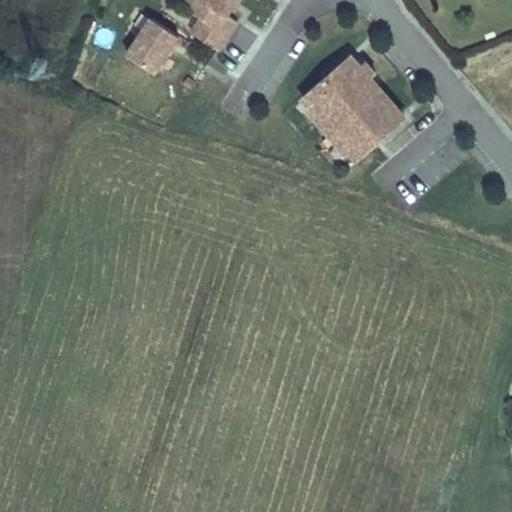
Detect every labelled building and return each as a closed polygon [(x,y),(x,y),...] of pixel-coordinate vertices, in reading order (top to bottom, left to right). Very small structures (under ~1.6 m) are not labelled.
[(236,0),(194,0),(190,8),(202,16),(229,34),(239,19),(228,12),(236,0)] [(156,69),(180,33),(154,15),(129,51),(156,69)] [(229,34),(202,16),(193,29),(220,47),(229,34)] [(326,84),(356,57),(352,52),(322,79),(326,84)] [(362,64),(358,60),(356,57),(326,84),(322,79),(304,94),(313,104),(317,101),(327,111),(323,115),(337,130),(340,127),(355,143),(351,147),(361,158),(377,142),(373,137),(402,111),(362,64)] [(377,70),(368,59),(362,64),(371,74),(377,70)] [(313,104),(310,108),(320,118),(323,115),(327,111),(317,101),(313,104)] [(377,142),(407,116),(402,111),(373,137),(377,142)] [(337,130),(333,133),(348,150),(351,147),(355,143),(340,127),(337,130)]
